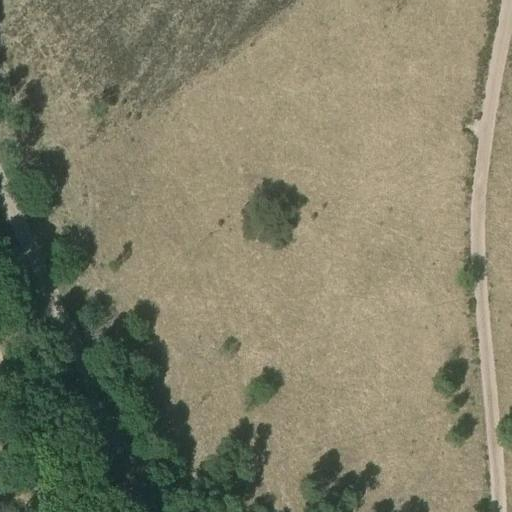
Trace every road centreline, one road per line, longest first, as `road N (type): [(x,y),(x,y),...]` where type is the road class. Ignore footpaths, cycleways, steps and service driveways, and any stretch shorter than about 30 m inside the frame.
road 1 (track): [(494,511),(476,262),(478,165),(507,0)]
road 2 (track): [(0,192),(150,511)]
road 3 (track): [(0,369),(68,511)]
